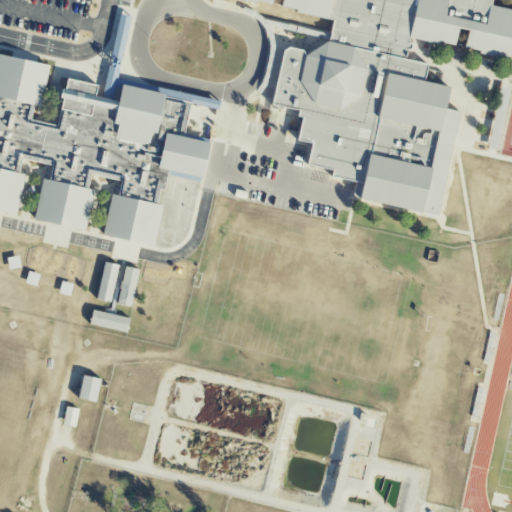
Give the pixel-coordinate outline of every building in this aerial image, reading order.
[(238,0),(262,5),(266,0),(279,0),(278,10),(331,20),(326,44),(279,56),(270,100),(357,201),(436,217),(457,113),(390,35),(453,48),(466,51),(508,60),(511,38),(511,10),(490,6),(491,0),(238,0)] [(121,58),(128,17),(118,15),(110,56),(121,58)] [(203,144),(183,137),(184,105),(121,83),(113,103),(93,96),(98,83),(60,82),(59,132),(30,122),(51,62),(0,60),(0,211),(19,212),(20,163),(51,164),(32,217),(87,237),(88,173),(118,183),(100,233),(155,252),(156,201),(167,172),(202,184),(203,144)] [(508,90),(498,88),(486,149),(496,151),(508,90)] [(109,303),(118,267),(103,263),(94,300),(109,303)] [(117,306),(132,307),(136,270),(121,268),(117,306)] [(128,320),(91,311),(87,325),(125,334),(128,320)] [(75,399),(94,403),(99,381),(81,376),(75,399)] [(78,410),(64,408),(61,426),(74,428),(78,410)]
